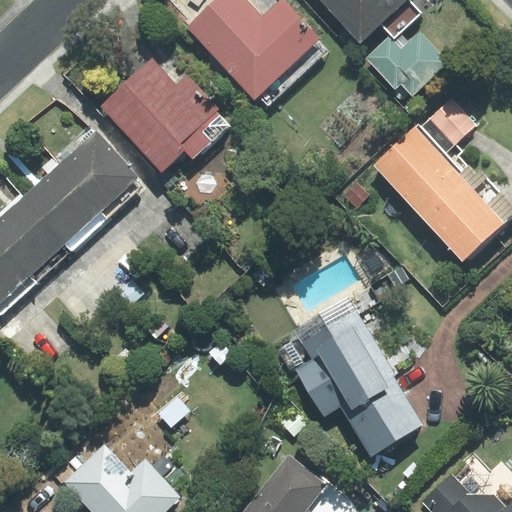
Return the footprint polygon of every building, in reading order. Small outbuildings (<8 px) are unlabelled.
[(317,41),(320,38),(284,0),(280,0),(262,17),(245,0),(218,0),(188,27),(255,99),(259,95),(268,105),(327,51),(317,41)] [(322,0),(360,41),(404,0),(322,0)] [(389,37),(367,58),(396,88),(401,83),(413,96),(449,62),(420,31),(401,49),(389,37)] [(177,84),(152,58),(101,105),(162,170),(184,149),(193,159),(228,125),(216,112),(219,109),(187,75),(177,84)] [(476,125),(451,99),(431,118),(456,144),(476,125)] [(419,122),(373,165),(463,260),(511,213),(511,207),(481,174),(478,177),(458,156),(463,151),(456,144),(431,118),(423,126),(419,122)] [(136,177),(96,133),(60,165),(108,218),(140,189),(132,180),(136,177)] [(108,218),(60,165),(23,198),(72,251),(108,218)] [(0,219),(0,241),(37,282),(72,251),(23,198),(0,219)] [(0,241),(0,313),(1,315),(37,282),(0,241)] [(379,301),(371,288),(296,333),(312,360),(296,369),(324,417),(341,408),(370,457),(424,425),(358,314),(379,301)] [(130,473),(104,446),(65,483),(93,511),(165,511),(181,497),(145,459),(130,473)] [(354,511),(351,502),(288,453),(241,511),(354,511)] [(490,472),(474,455),(424,502),(433,511),(511,511),(511,477),(499,464),(490,472)]
